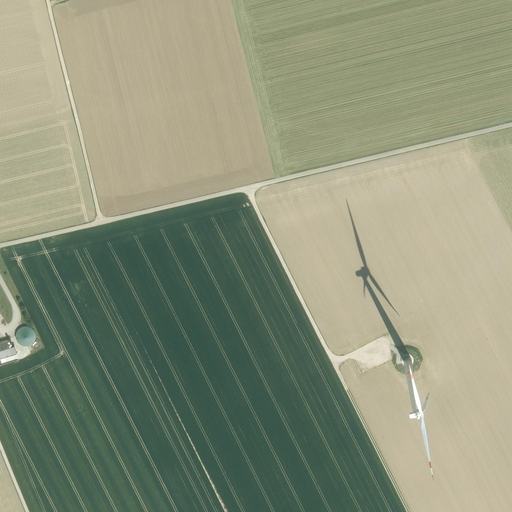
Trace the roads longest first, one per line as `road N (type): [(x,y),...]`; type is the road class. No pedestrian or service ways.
road 1 (unclassified): [(511,125),(0,247)]
road 2 (track): [(99,224),(47,5)]
